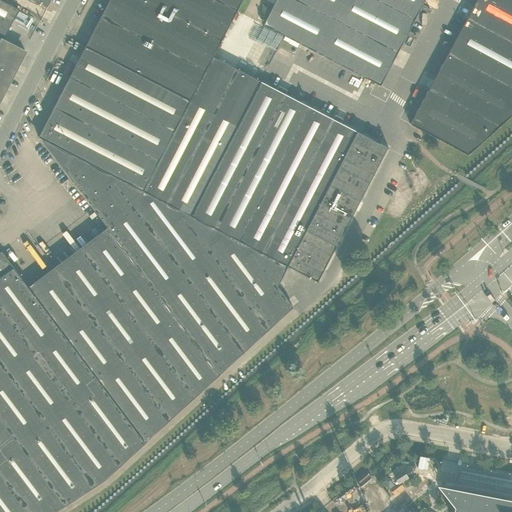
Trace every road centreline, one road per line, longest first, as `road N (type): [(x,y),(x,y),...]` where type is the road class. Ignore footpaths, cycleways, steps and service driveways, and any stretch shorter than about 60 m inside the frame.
road 1 (secondary): [(457,269),(153,511)]
road 2 (secondary): [(178,511),(483,283)]
road 3 (unclassified): [(277,511),(391,427),(511,448)]
road 4 (unclassified): [(0,144),(75,0)]
